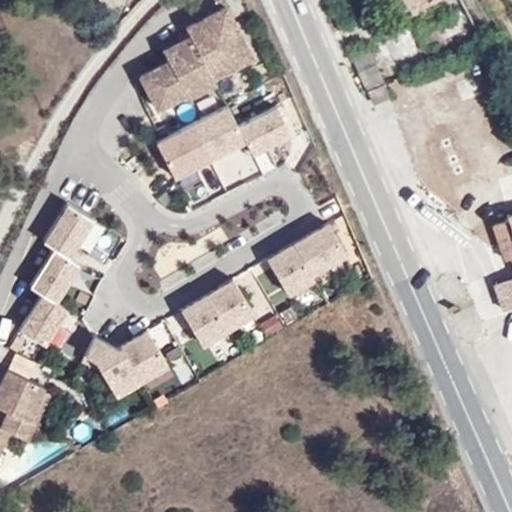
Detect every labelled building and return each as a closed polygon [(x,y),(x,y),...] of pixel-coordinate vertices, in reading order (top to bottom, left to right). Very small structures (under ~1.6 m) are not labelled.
[(397,0),(404,13),(433,0),(397,0)] [(229,13),(193,31),(200,45),(219,79),(254,61),(229,13)] [(440,20),(445,38),(466,32),(461,14),(440,20)] [(193,100),(222,85),(219,79),(200,45),(172,60),(176,68),(149,83),(164,111),(191,96),(193,100)] [(367,102),(384,93),(374,68),(368,72),(360,55),(350,60),(367,102)] [(367,102),(373,116),(390,107),(384,93),(367,102)] [(230,102),(195,122),(215,157),(249,137),(242,123),(230,102)] [(280,102),(242,123),(249,137),(256,150),(294,129),(280,102)] [(195,122),(160,141),(180,176),(215,157),(195,122)] [(200,172),(211,198),(225,192),(214,166),(200,172)] [(56,244),(71,254),(96,217),(70,199),(44,237),(56,244)] [(511,211),(510,212),(493,224),(505,260),(511,258),(511,211)] [(351,255),(327,218),(267,255),(290,293),(351,255)] [(42,292),(56,302),(83,262),(71,254),(56,244),(30,284),(42,292)] [(504,309),(511,306),(511,275),(493,282),(504,309)] [(255,315),(231,276),(182,305),(205,345),(255,315)] [(56,302),(42,292),(22,326),(48,344),(68,310),(56,302)] [(117,343),(95,333),(86,354),(98,359),(116,395),(171,366),(150,325),(117,343)] [(10,427),(31,437),(41,416),(28,411),(43,380),(46,374),(11,358),(0,379),(0,397),(11,404),(1,423),(10,427)] [(28,411),(41,416),(55,386),(43,380),(28,411)] [(0,442),(2,443),(10,427),(1,423),(0,422),(0,442)]
